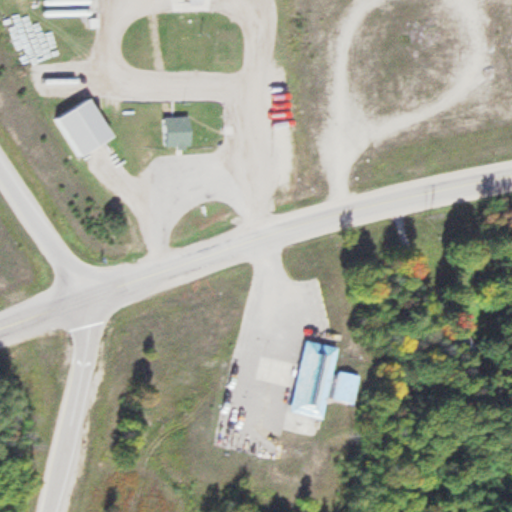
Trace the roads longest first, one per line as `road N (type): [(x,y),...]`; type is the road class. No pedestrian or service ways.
road 1 (secondary): [(0,322),(346,220),(511,183)]
road 2 (motorway): [(42,511),(81,358),(82,294)]
road 3 (motorway): [(82,294),(0,162)]
